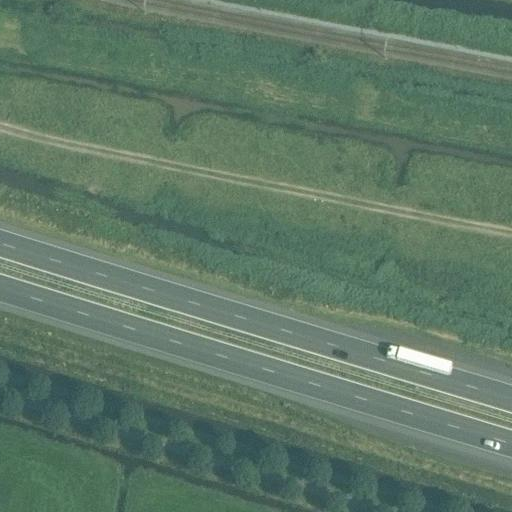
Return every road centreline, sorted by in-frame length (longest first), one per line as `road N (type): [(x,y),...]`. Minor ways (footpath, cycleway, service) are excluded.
road 1 (trunk): [(511,400),(0,245)]
road 2 (trunk): [(0,289),(511,443)]
road 3 (track): [(511,235),(0,127)]
